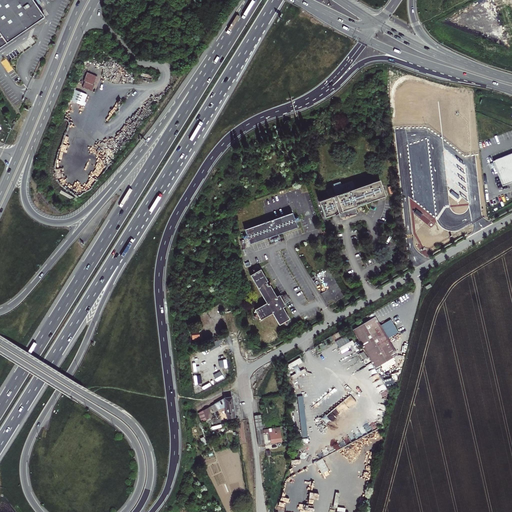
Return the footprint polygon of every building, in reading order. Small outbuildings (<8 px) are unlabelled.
[(0,0),(0,47),(21,33),(41,19),(33,6),(35,4),(32,0),(0,0)] [(96,76),(88,72),(82,86),(90,90),(96,76)] [(70,100),(83,105),(87,95),(75,89),(70,100)] [(511,155),(511,148),(496,154),(498,161),(511,155)] [(511,183),(511,155),(498,161),(494,162),(504,187),(511,183)] [(319,202),(324,218),(335,214),(335,215),(338,214),(339,214),(340,213),(340,214),(343,213),(344,215),(348,213),(348,212),(355,211),(354,208),(355,208),(368,203),(368,202),(385,196),(379,180),(355,189),(352,180),(341,185),(340,182),(332,185),(335,195),(331,196),(332,196),(329,198),(319,202)] [(340,214),(340,213),(339,214),(340,218),(357,214),(355,208),(354,208),(355,211),(348,212),(348,213),(344,215),(343,213),(340,214)] [(278,234),(297,228),(292,213),(245,229),(250,244),(269,238),(270,241),(279,237),(278,234)] [(279,325),(289,319),(283,308),(285,306),(285,305),(287,304),(287,302),(285,299),(282,301),(280,296),(279,295),(276,297),(270,285),(268,286),(266,282),(267,282),(260,269),(250,275),(266,303),(254,310),(261,320),(272,313),(279,325)] [(283,296),(282,295),(280,296),(282,301),(285,299),(287,302),(290,300),(286,294),(283,296)] [(375,317),(353,330),(366,352),(388,339),(375,317)] [(398,332),(390,319),(380,326),(388,339),(398,332)] [(347,335),(335,342),(340,351),(354,344),(353,341),(351,342),(347,335)] [(210,350),(223,343),(220,339),(207,346),(210,350)] [(388,339),(366,352),(376,368),(397,355),(388,339)] [(291,376),(293,380),(306,372),(304,369),(301,371),(298,366),(303,363),(300,357),(286,366),(290,371),(293,369),(295,374),(291,376)] [(220,371),(214,375),(217,382),(224,379),(220,371)] [(201,375),(194,376),(195,384),(202,384),(201,375)] [(341,408),(353,403),(341,377),(329,382),(341,408)] [(320,394),(330,417),(341,412),(331,389),(320,394)] [(303,396),(298,397),(302,437),(307,437),(303,396)] [(226,410),(227,419),(235,417),(232,397),(224,398),(211,406),(212,409),(214,412),(218,410),(226,407),(226,410)] [(208,407),(203,411),(206,420),(212,417),(210,410),(208,407)] [(198,413),(201,422),(206,420),(203,411),(198,413)] [(260,415),(254,416),(258,445),(264,444),(263,433),(262,430),(260,415)] [(262,430),(263,433),(269,432),(271,443),(282,441),(280,428),(262,430)] [(263,433),(264,444),(271,443),(269,432),(263,433)] [(329,469),(323,460),(316,464),(322,474),(329,469)] [(309,505),(318,506),(319,493),(310,492),(309,505)]
